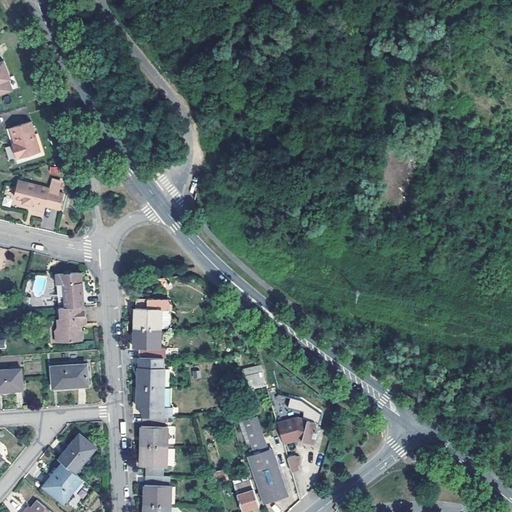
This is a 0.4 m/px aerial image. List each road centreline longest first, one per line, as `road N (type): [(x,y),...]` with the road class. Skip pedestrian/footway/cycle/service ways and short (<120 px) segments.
road 1 (tertiary): [(423,427),(242,291),(160,204)]
road 2 (unclassified): [(160,204),(181,173),(187,132),(103,0)]
road 3 (tertiary): [(160,204),(103,120),(45,0)]
road 4 (residential): [(107,248),(116,411)]
road 5 (tertiary): [(423,427),(316,511)]
